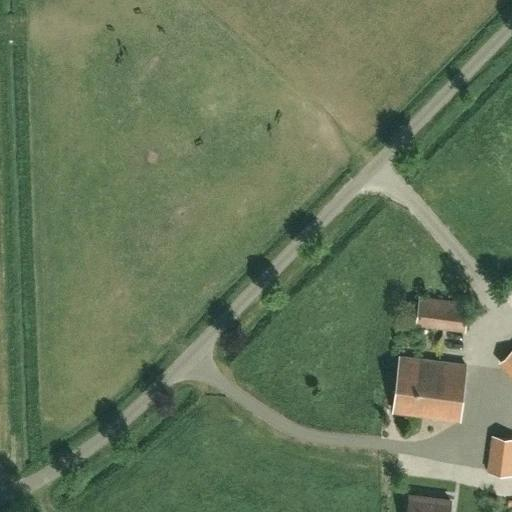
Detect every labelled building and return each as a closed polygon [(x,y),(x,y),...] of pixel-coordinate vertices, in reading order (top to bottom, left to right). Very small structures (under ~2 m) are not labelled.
[(416,324),(465,330),(468,303),(419,297),(416,324)] [(511,349),(499,361),(511,375),(511,349)] [(393,410),(460,419),(467,366),(400,357),(393,410)] [(511,437),(493,435),(488,471),(511,473),(511,437)] [(449,511),(451,500),(410,495),(408,511),(449,511)]
